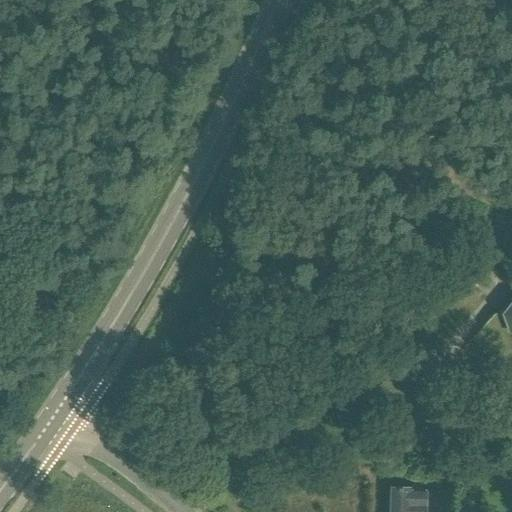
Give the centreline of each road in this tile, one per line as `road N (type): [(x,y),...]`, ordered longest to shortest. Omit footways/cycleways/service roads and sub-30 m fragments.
road 1 (track): [(511,203),(460,230),(332,247),(246,293),(206,340),(220,462),(192,511)]
road 2 (primary): [(56,410),(151,256),(279,0)]
road 3 (unclassified): [(184,511),(56,410)]
